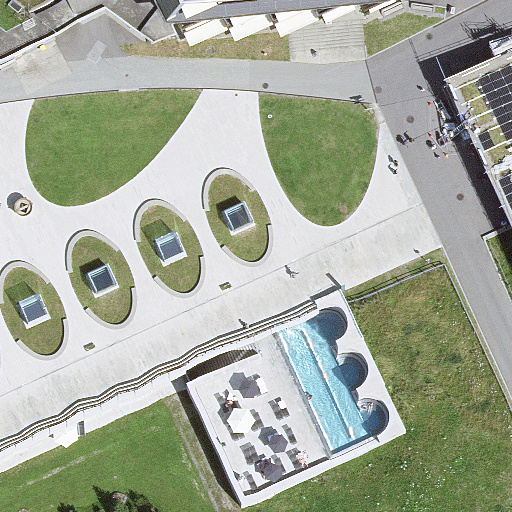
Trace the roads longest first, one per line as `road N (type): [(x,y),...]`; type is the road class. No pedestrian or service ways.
road 1 (track): [(511,345),(386,75)]
road 2 (track): [(511,11),(386,75)]
